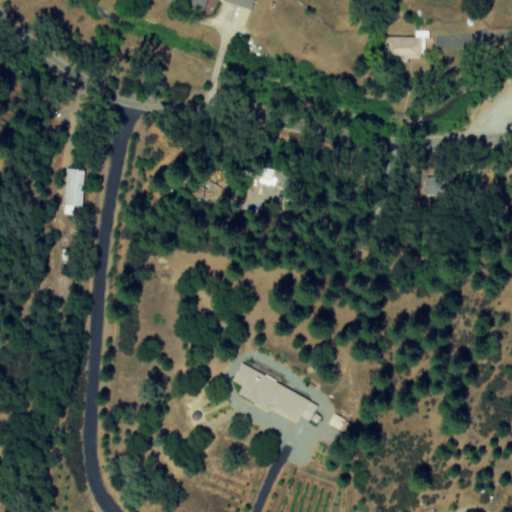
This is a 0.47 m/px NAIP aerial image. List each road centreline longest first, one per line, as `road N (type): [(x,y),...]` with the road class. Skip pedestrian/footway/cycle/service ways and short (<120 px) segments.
road 1 (tertiary): [(0,18),(62,68),(131,103),(317,122),(429,145),(511,139)]
road 2 (residential): [(131,103),(97,286),(89,397),(88,445),(110,511)]
